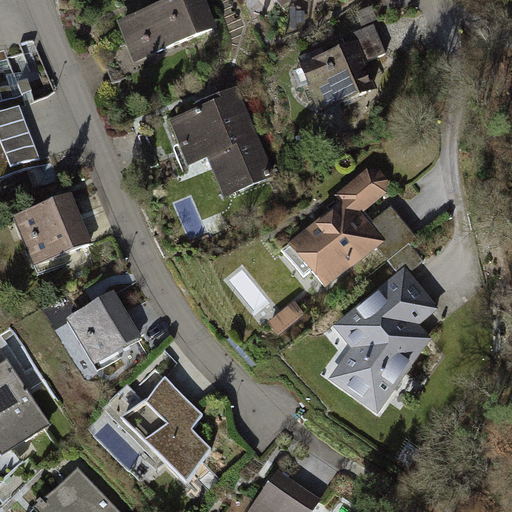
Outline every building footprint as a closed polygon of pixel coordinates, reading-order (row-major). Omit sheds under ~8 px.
[(173,0),(163,5),(116,24),(133,64),(214,31),(200,0),(173,0)] [(365,39),(304,64),(324,114),(386,89),(365,39)] [(0,75),(4,74),(11,90),(0,94),(0,95),(5,107),(0,109),(0,184),(43,167),(20,109),(55,95),(33,41),(0,54),(0,75)] [(273,176),(238,94),(167,124),(184,166),(205,157),(222,197),(273,176)] [(376,165),(369,170),(367,169),(336,195),(341,201),(282,249),(304,275),(311,268),(325,286),(377,247),(385,241),(371,223),(364,213),(387,194),(385,191),(392,184),(376,165)] [(50,210),(16,224),(35,270),(94,246),(75,200),(50,210)] [(392,207),(371,223),(385,241),(377,247),(389,259),(408,244),(416,237),(392,207)] [(389,259),(399,272),(405,267),(411,273),(424,263),(408,244),(389,259)] [(411,273),(405,267),(399,272),(334,326),(351,347),(330,377),(378,414),(433,339),(422,325),(439,309),(411,273)] [(116,296),(71,323),(99,368),(143,340),(116,296)] [(284,324),(305,308),(298,299),(277,315),(284,324)] [(0,509),(62,446),(9,363),(0,368),(0,509)] [(130,388),(106,412),(162,469),(166,464),(188,484),(212,451),(192,434),(203,417),(158,374),(137,395),(130,388)] [(120,511),(76,467),(29,511),(120,511)] [(314,511),(320,503),(277,475),(269,487),(252,511),(314,511)]
